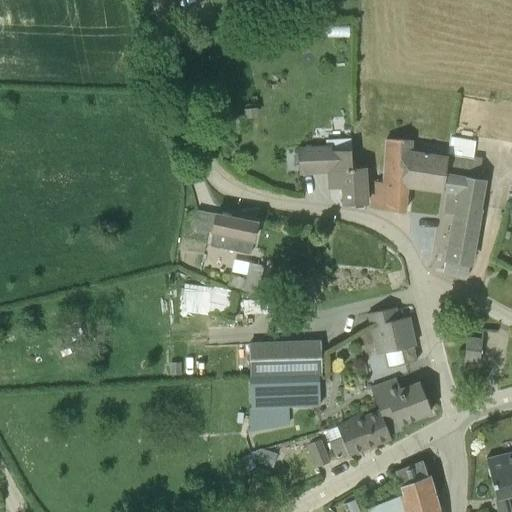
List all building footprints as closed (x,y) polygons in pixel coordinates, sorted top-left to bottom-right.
[(450,136),(446,155),(473,160),(475,141),(450,136)] [(443,173),(446,155),(412,150),(412,139),(384,139),(381,182),(373,182),(370,208),(404,212),(407,185),(440,189),(443,173)] [(366,202),(364,167),(352,167),(350,149),(332,150),(332,145),(298,146),(299,175),(326,173),(327,188),(342,188),(343,203),(366,202)] [(443,273),(466,278),(482,179),(477,178),(480,161),(473,160),(446,155),(443,173),(440,189),(447,191),(444,211),(453,213),(443,273)] [(257,222),(215,213),(197,210),(192,233),(207,237),(207,232),(213,233),(210,245),(250,254),(257,222)] [(257,294),(263,266),(250,263),(245,278),(231,275),(227,285),(243,289),(257,294)] [(397,319),(394,307),(368,313),(371,325),(397,319)] [(372,329),(375,342),(377,354),(384,352),(384,353),(401,349),(413,346),(414,346),(408,316),(397,319),(371,325),(372,329)] [(375,342),(372,329),(358,333),(361,345),(375,342)] [(487,336),(471,334),(469,363),(484,364),(487,336)] [(321,341),(249,344),(250,376),(319,374),(322,374),(321,341)] [(416,360),(413,346),(401,349),(405,363),(416,360)] [(170,363),(170,374),(180,374),(180,363),(170,363)] [(318,405),(319,375),(319,374),(250,376),(250,382),(251,408),(268,408),(318,405)] [(398,425),(430,412),(418,382),(399,390),(396,383),(385,388),(383,383),(371,388),(379,410),(390,436),(401,431),(398,425)] [(390,438),(390,436),(379,410),(326,430),(337,459),(390,438)] [(317,466),(329,462),(320,440),(308,444),(317,466)] [(250,452),(253,460),(258,458),(257,462),(273,468),(277,454),(261,448),(250,452)] [(511,452),(487,459),(487,457),(486,458),(496,498),(511,494),(511,452)] [(367,511),(438,511),(435,497),(423,461),(395,472),(403,493),(366,509),(367,511)] [(359,511),(355,499),(343,504),(345,511),(359,511)]
